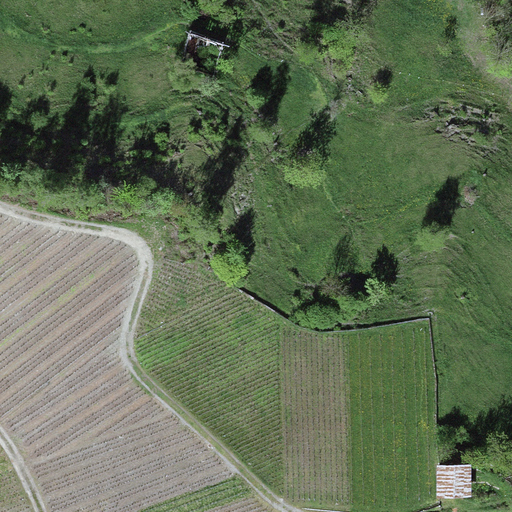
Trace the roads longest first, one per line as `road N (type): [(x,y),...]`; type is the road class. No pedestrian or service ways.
road 1 (track): [(294,511),(127,362),(126,325),(144,252),(121,235)]
road 2 (track): [(0,207),(121,235)]
